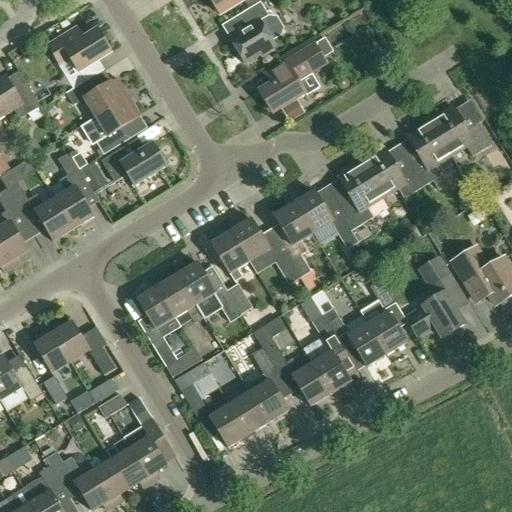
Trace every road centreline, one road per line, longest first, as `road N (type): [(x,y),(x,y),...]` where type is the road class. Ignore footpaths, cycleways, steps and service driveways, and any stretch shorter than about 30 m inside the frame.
road 1 (residential): [(215,495),(511,340)]
road 2 (residential): [(215,495),(76,268)]
road 3 (residential): [(221,173),(279,142),(313,141),(445,59)]
road 4 (residential): [(221,173),(110,0)]
road 5 (residential): [(76,268),(221,173)]
